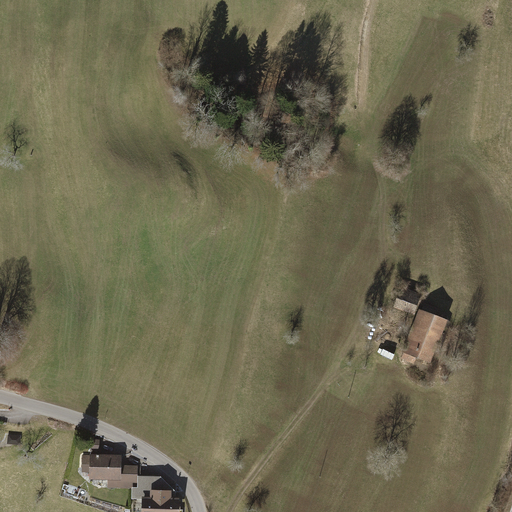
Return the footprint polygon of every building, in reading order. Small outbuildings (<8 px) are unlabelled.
[(425,294),(404,289),(398,311),(419,317),(425,294)] [(453,333),(459,320),(428,306),(404,358),(419,365),(423,357),(439,364),(447,347),(450,349),(456,335),(453,333)] [(401,391),(394,388),(391,397),(398,399),(401,391)] [(20,436),(9,435),(8,443),(20,444),(20,436)] [(139,466),(126,466),(126,456),(91,456),(91,481),(108,481),(108,487),(139,487),(139,466)] [(153,495),(146,495),(145,511),(185,511),(187,497),(177,497),(177,491),(153,490),(153,495)]
